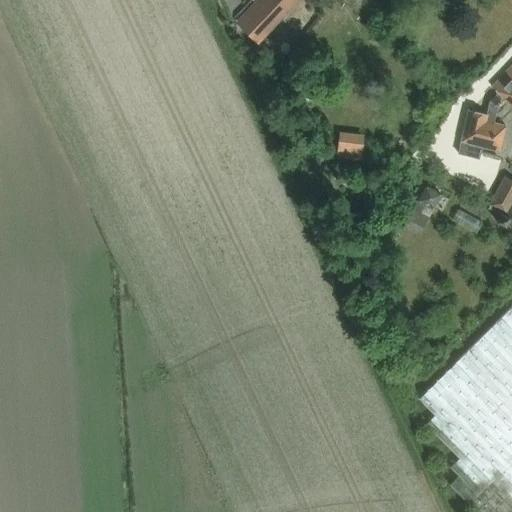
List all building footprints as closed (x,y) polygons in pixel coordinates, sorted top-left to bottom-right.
[(264,39),(300,0),(256,0),(235,23),(258,45),(260,43),(264,39)] [(511,66),(492,87),(498,93),(489,102),(486,115),(469,110),(461,141),(500,151),(506,126),(493,123),(497,106),(505,99),(511,105),(511,66)] [(360,159),(363,133),(337,131),(335,156),(360,159)] [(478,158),(480,148),(461,143),(458,154),(478,158)] [(511,178),(503,174),(487,208),(500,214),(495,222),(511,230),(511,178)] [(425,186),(420,184),(418,188),(417,187),(414,192),(415,193),(413,196),(418,199),(417,201),(433,210),(442,193),(426,184),(425,186)] [(404,204),(393,224),(418,237),(429,218),(404,204)] [(511,511),(511,306),(418,399),(434,415),(425,424),(459,458),(449,467),(458,476),(449,485),(474,510),(472,511),(511,511)]
